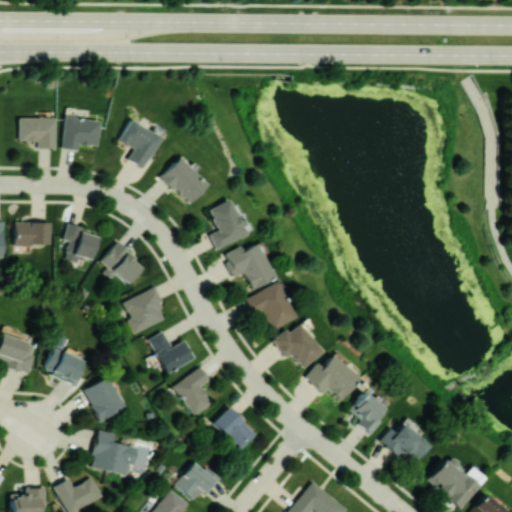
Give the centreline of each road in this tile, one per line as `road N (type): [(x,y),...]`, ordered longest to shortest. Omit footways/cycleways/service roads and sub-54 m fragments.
road 1 (residential): [(0,184),(89,188),(147,216),(260,385),(389,498)]
road 2 (secondary): [(511,24),(0,19)]
road 3 (secondary): [(0,50),(511,54)]
